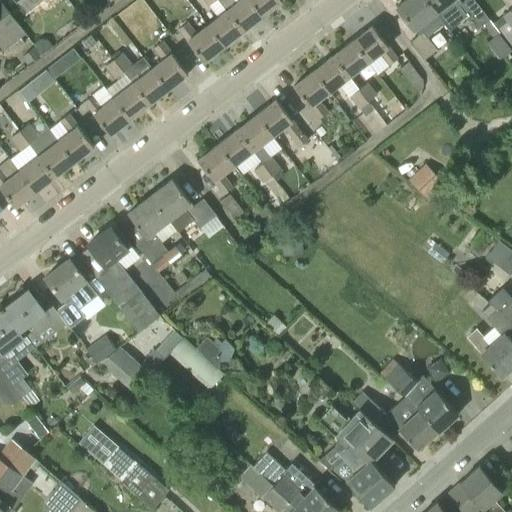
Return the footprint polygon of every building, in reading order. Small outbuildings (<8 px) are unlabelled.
[(26,34),(2,4),(0,0),(0,44),(4,51),(26,34)] [(204,0),(218,17),(207,26),(224,47),(243,32),(218,0),(204,0)] [(218,0),(243,32),(262,17),(249,0),(240,0),(237,3),(234,0),(218,0)] [(249,0),(262,17),(282,1),(280,0),(249,0)] [(405,0),(396,7),(409,23),(418,35),(409,41),(424,60),(437,50),(428,38),(444,25),(425,0),(405,0)] [(460,0),(425,0),(444,25),(450,32),(467,19),(476,30),(489,20),(473,0),(465,0),(462,2),(460,0)] [(511,8),(503,16),(511,28),(511,8)] [(224,47),(207,26),(196,34),(187,22),(178,29),(204,62),(224,47)] [(372,26),(352,41),(369,62),(380,54),(389,66),(397,59),(372,26)] [(163,59),(152,68),(168,89),(188,74),(162,41),(154,48),(163,59)] [(352,41),(333,56),(349,77),(369,62),(352,41)] [(114,60),(124,72),(125,74),(133,83),(149,104),(168,89),(152,68),(143,57),(132,65),(123,53),(114,60)] [(333,56),(313,71),(330,92),(349,77),(333,56)] [(116,81),(125,74),(124,72),(114,60),(105,67),(116,81)] [(419,95),(422,86),(422,80),(408,62),(399,69),(419,95)] [(318,101),(330,92),(313,71),(293,86),(319,119),(327,113),(318,101)] [(130,119),(149,104),(133,83),(113,98),(130,119)] [(359,90),(368,102),(377,95),(367,83),(359,90)] [(350,97),(359,109),(368,102),(359,90),(350,97)] [(110,135),(127,121),(130,119),(113,98),(102,107),(93,95),(84,102),(110,135)] [(284,127),(293,139),(299,147),(308,141),(276,100),(256,115),(273,136),(284,127)] [(58,141),(74,162),(94,147),(69,114),(60,120),(69,132),(58,141)] [(256,115),(237,130),(253,151),(273,136),(256,115)] [(55,177),(74,162),(58,141),(49,129),(39,137),(29,124),(19,131),(29,144),(38,156),(55,177)] [(237,130),(217,144),(234,166),(253,151),(237,130)] [(10,138),(20,151),(29,144),(19,131),(10,138)] [(222,175),(234,166),(217,144),(198,160),(223,193),(231,186),(222,175)] [(19,171),(35,192),(55,177),(38,156),(19,171)] [(271,157),(262,164),(271,176),(280,169),(271,157)] [(0,186),(15,207),(35,192),(19,171),(10,159),(0,166),(0,186)] [(446,182),(425,161),(409,178),(430,198),(446,182)] [(262,183),(271,176),(262,164),(253,171),(262,183)] [(172,179),(150,196),(168,220),(184,208),(199,226),(193,230),(201,239),(222,223),(203,199),(193,207),(190,203),(191,203),(172,179)] [(128,213),(137,225),(127,232),(152,264),(168,252),(153,232),(168,220),(150,196),(128,213)] [(97,278),(105,289),(112,298),(133,282),(118,263),(115,259),(127,249),(110,227),(88,244),(90,246),(79,255),(97,278)] [(114,300),(112,298),(105,289),(97,278),(89,284),(70,258),(45,277),(61,299),(62,299),(66,304),(57,311),(60,316),(70,328),(85,317),(79,309),(97,295),(106,306),(114,300)] [(487,302),(501,313),(511,321),(511,298),(503,287),(487,302)] [(51,304),(44,310),(28,290),(4,309),(3,308),(0,310),(1,311),(18,331),(21,329),(26,335),(29,339),(60,316),(57,311),(51,304)] [(159,316),(140,292),(120,308),(138,332),(159,316)] [(511,341),(506,335),(511,329),(511,321),(491,305),(482,313),(502,335),(491,345),(476,329),(468,337),(482,353),(482,354),(501,376),(511,366),(511,341)] [(0,311),(0,351),(1,354),(26,335),(21,329),(18,331),(1,311),(0,311)] [(105,355),(117,345),(107,332),(94,343),(105,355)] [(219,368),(196,348),(184,336),(172,349),(212,386),(224,373),(219,368)] [(207,336),(196,348),(219,368),(219,347),(207,336)] [(99,363),(130,390),(147,371),(120,346),(99,363)] [(0,364),(0,368),(6,376),(22,398),(32,391),(22,378),(27,374),(14,357),(9,360),(8,358),(0,364)] [(404,395),(405,396),(413,404),(414,404),(414,403),(439,431),(458,414),(435,389),(425,398),(413,386),(417,381),(393,359),(380,374),(404,395)] [(414,404),(413,404),(405,396),(394,407),(387,414),(362,391),(352,402),(360,409),(383,429),(392,419),(400,427),(399,428),(418,449),(439,431),(414,403),(414,404)] [(319,420),(337,437),(346,446),(351,442),(368,461),(371,459),(372,460),(393,438),(383,429),(360,409),(349,422),(331,405),(319,420)] [(94,423),(79,442),(124,475),(138,455),(94,423)] [(351,442),(346,446),(337,437),(334,447),(319,460),(330,469),(345,483),(347,481),(370,507),(395,485),(372,460),(371,459),(368,461),(351,442)] [(8,464),(0,475),(0,511),(14,511),(9,508),(10,506),(3,502),(35,457),(21,447),(8,464)] [(314,486),(291,465),(286,470),(266,452),(253,467),(257,471),(272,485),(301,511),(337,511),(340,509),(314,486)] [(0,475),(8,464),(0,458),(0,475)] [(120,480),(153,509),(170,491),(136,462),(120,480)] [(460,484),(483,511),(508,511),(507,510),(504,511),(503,511),(493,499),(502,491),(479,465),(459,483),(460,484)] [(301,511),(272,485),(257,471),(252,476),(256,480),(251,485),(280,511),(301,511)] [(81,499),(63,483),(47,503),(57,511),(71,511),(72,511),(81,499)] [(482,511),(483,511),(460,484),(447,495),(462,511),(482,511)] [(94,511),(81,499),(72,511),(73,511),(94,511)] [(446,511),(437,502),(424,511),(446,511)]
